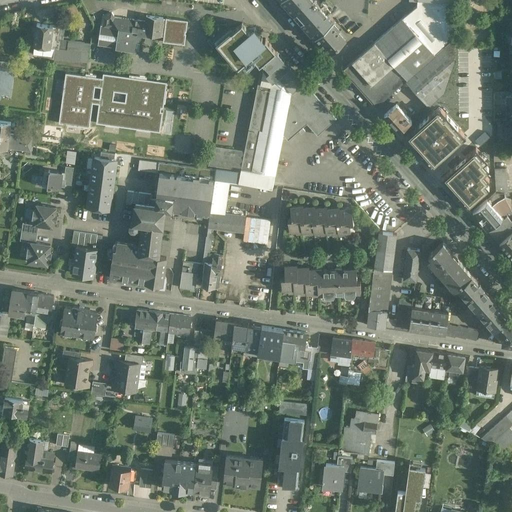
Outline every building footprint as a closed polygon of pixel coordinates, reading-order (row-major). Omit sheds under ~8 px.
[(282,0),(315,37),(329,24),(320,14),(335,0),(368,0),(369,0),(282,0)] [(377,106),(405,80),(428,105),(444,92),(450,73),(456,73),(457,66),(453,65),(455,59),(455,57),(463,57),(463,52),(455,52),(456,37),(461,33),(460,0),(417,0),(417,6),(344,69),(377,106)] [(145,21),(114,17),(112,12),(104,16),(102,25),(111,27),(138,31),(137,33),(163,36),(165,17),(146,15),(145,21)] [(189,20),(165,17),(163,36),(162,41),(186,44),(189,20)] [(249,30),(242,22),(232,30),(230,29),(215,42),(225,54),(227,53),(238,66),(249,57),(247,55),(250,53),(260,65),(262,63),(276,50),(266,38),(264,39),(254,29),(249,30)] [(329,24),(315,37),(330,54),(345,40),(345,39),(345,40),(337,31),(339,30),(331,22),(329,24)] [(53,25),(37,23),(34,45),(50,47),(53,25)] [(91,44),(58,39),(60,26),(58,26),(53,25),(50,47),(54,48),(53,57),(53,58),(80,61),(80,60),(89,61),(91,44)] [(102,25),(100,25),(97,45),(134,50),(137,33),(138,31),(111,27),(102,25)] [(50,47),(34,45),(33,51),(36,55),(53,57),(54,48),(50,47)] [(238,182),(272,187),(275,175),(283,134),(288,139),(299,130),(301,133),(305,130),(302,127),(307,123),(318,135),(336,118),(304,82),(290,66),(282,57),(283,57),(278,52),(276,50),(262,63),(264,65),(263,65),(263,69),(251,128),(249,128),(240,170),(238,182)] [(10,67),(0,65),(0,89),(6,90),(10,67)] [(102,78),(66,73),(59,123),(90,127),(93,103),(99,103),(96,123),(160,132),(167,82),(103,73),(102,78)] [(506,92),(493,92),(494,120),(506,120),(506,97),(506,92)] [(399,132),(411,121),(397,104),(385,114),(399,132)] [(437,106),(405,135),(433,167),(466,138),(437,106)] [(11,122),(0,120),(0,147),(8,148),(10,134),(11,122)] [(33,137),(10,134),(8,148),(26,151),(26,153),(30,154),(33,137)] [(474,148),(443,176),(469,205),(489,187),(485,182),(489,179),(484,173),(488,169),(482,163),(485,160),(474,148)] [(67,150),(67,162),(76,162),(76,150),(67,150)] [(100,158),(94,157),(93,169),(115,172),(116,160),(114,159),(100,158)] [(216,169),(160,163),(159,171),(215,178),(216,169)] [(74,167),(66,166),(65,172),(67,172),(65,184),(72,185),(74,167)] [(216,167),(216,169),(215,178),(230,180),(238,182),(240,170),(216,167)] [(505,167),(495,168),(497,192),(507,191),(505,167)] [(65,172),(45,169),(44,175),(41,175),(39,184),(60,187),(60,186),(65,187),(65,184),(67,172),(65,172)] [(115,172),(93,169),(91,181),(113,184),(115,172)] [(165,208),(210,214),(215,178),(159,171),(154,206),(165,207),(165,208)] [(230,180),(215,178),(210,214),(209,221),(208,226),(244,231),(247,216),(226,213),(230,180)] [(113,184),(91,181),(90,193),(111,196),(113,184)] [(151,194),(127,190),(126,203),(131,204),(132,202),(135,203),(149,205),(151,194)] [(111,196),(90,193),(88,205),(108,208),(110,208),(111,196)] [(488,200),(473,212),(488,229),(502,217),(491,204),(497,199),(493,195),(488,200)] [(150,223),(152,205),(149,205),(135,203),(133,220),(131,222),(130,225),(132,227),(135,227),(137,226),(138,223),(136,221),(142,222),(143,221),(150,223)] [(56,207),(37,204),(36,209),(33,209),(32,218),(34,219),(34,224),(39,225),(53,227),(54,220),(57,221),(58,214),(55,214),(56,207)] [(152,205),(150,223),(163,224),(165,208),(165,207),(154,206),(152,205)] [(307,230),(303,207),(303,205),(290,206),(292,218),(288,218),(289,230),(295,229),(296,233),(303,232),(302,230),(307,230)] [(319,230),(315,208),(315,206),(303,207),(307,230),(309,233),(315,233),(315,231),(319,230)] [(331,231),(328,208),(327,206),(315,208),(319,230),(321,234),(327,233),(327,231),(331,231)] [(343,231),(340,209),(340,207),(328,208),(331,231),(333,235),(339,234),(339,232),(343,231)] [(340,209),(343,231),(345,235),(351,235),(350,222),(353,222),(352,207),(340,209)] [(271,220),(247,216),(244,231),(243,240),(267,244),(271,220)] [(502,217),(488,229),(500,243),(511,231),(511,220),(511,221),(507,216),(504,219),(502,217)] [(209,221),(199,219),(196,243),(206,244),(208,226),(209,221)] [(140,237),(161,240),(163,224),(150,223),(143,221),(142,222),(140,237)] [(34,224),(23,222),(21,231),(37,234),(39,225),(34,224)] [(37,234),(21,231),(20,240),(31,242),(36,242),(37,234)] [(397,233),(379,231),(374,267),(384,268),(392,269),(397,233)] [(511,231),(500,243),(507,251),(511,245),(511,231)] [(161,240),(140,237),(139,247),(138,253),(159,256),(161,240)] [(135,244),(115,241),(110,277),(162,284),(167,257),(159,256),(138,253),(139,247),(135,246),(135,244)] [(36,242),(31,242),(30,247),(28,247),(26,256),(29,256),(28,261),(48,264),(49,258),(51,258),(52,252),(50,251),(51,245),(36,242)] [(196,243),(186,242),(184,261),(183,261),(183,262),(183,261),(189,262),(203,264),(204,261),(204,254),(206,244),(196,243)] [(448,248),(443,242),(428,254),(431,257),(428,260),(454,290),(457,288),(472,274),(463,264),(448,248)] [(78,246),(77,246),(73,273),(93,276),(94,270),(95,270),(96,260),(95,260),(97,248),(95,248),(89,247),(83,247),(78,246)] [(420,249),(408,248),(404,277),(416,279),(420,249)] [(223,257),(213,256),(212,263),(207,262),(205,261),(202,286),(215,288),(219,288),(219,287),(218,287),(223,257)] [(299,290),(297,267),(297,265),(284,265),(285,277),(281,277),(282,288),(287,288),(289,292),(295,292),(295,290),(299,290)] [(188,272),(182,271),(180,287),(191,289),(190,290),(195,290),(198,273),(193,273),(194,266),(189,266),(188,272)] [(311,291),(309,268),(309,266),(297,267),(299,290),(301,294),(307,293),(307,291),(311,291)] [(342,267),(336,267),(336,269),(322,270),(322,293),(323,293),(325,296),(333,296),(335,293),(344,292),(346,296),(354,295),(356,292),(361,292),(361,280),(357,280),(357,268),(342,269),(342,267)] [(374,267),(373,277),(383,278),(384,268),(374,267)] [(309,268),(311,291),(313,295),(319,295),(319,293),(322,293),(322,270),(322,269),(321,268),(309,268)] [(392,269),(384,268),(383,278),(380,307),(387,308),(392,269)] [(495,300),(483,287),(484,287),(480,282),(479,283),(477,280),(472,274),(457,288),(494,329),(509,316),(505,312),(502,308),(498,303),(497,303),(495,300)] [(383,278),(373,277),(369,309),(380,310),(380,307),(383,278)] [(28,291),(12,289),(9,313),(8,315),(10,315),(17,316),(17,314),(25,315),(25,311),(28,291)] [(38,293),(29,291),(28,291),(25,311),(35,313),(36,309),(38,293),(39,293),(38,292),(38,293)] [(54,295),(39,293),(38,293),(36,309),(52,312),(54,295)] [(400,314),(398,320),(386,318),(385,327),(409,331),(409,328),(412,306),(412,305),(401,299),(401,300),(402,300),(399,307),(401,307),(398,314),(400,314)] [(90,309),(73,306),(73,308),(65,307),(62,331),(93,335),(97,312),(90,310),(90,309)] [(421,308),(412,306),(409,328),(418,329),(421,308)] [(430,309),(421,308),(418,329),(427,331),(430,309)] [(158,312),(137,309),(135,325),(144,326),(150,327),(156,328),(158,312)] [(380,310),(369,309),(367,325),(385,327),(386,318),(387,311),(380,310)] [(439,310),(430,309),(427,331),(436,332),(439,310)] [(449,311),(439,310),(436,332),(445,333),(446,333),(447,324),(449,311)] [(9,313),(2,312),(0,321),(0,334),(7,336),(10,315),(8,315),(9,313)] [(170,313),(158,312),(156,328),(161,328),(168,329),(170,313)] [(191,316),(171,313),(168,331),(189,334),(191,316)] [(35,316),(27,315),(25,328),(33,330),(35,316)] [(511,320),(509,316),(494,329),(502,339),(502,344),(511,344),(511,320)] [(234,322),(213,319),(212,326),(216,327),(215,335),(233,338),(234,322)] [(248,324),(234,322),(233,338),(232,345),(245,346),(248,324)] [(262,326),(248,324),(245,346),(244,353),(258,355),(262,326)] [(457,326),(447,324),(446,333),(445,333),(445,335),(455,337),(455,336),(466,339),(466,337),(476,340),(479,329),(468,326),(468,328),(458,325),(457,326)] [(150,327),(144,326),(142,342),(149,343),(151,329),(150,329),(150,327)] [(283,329),(271,328),(271,327),(262,326),(259,345),(265,345),(265,348),(274,350),(274,352),(281,353),(281,345),(283,329)] [(168,329),(161,328),(159,344),(167,344),(168,329)] [(213,330),(201,328),(200,339),(209,340),(209,341),(211,341),(213,330)] [(307,332),(283,329),(281,345),(305,348),(307,332)] [(112,336),(110,348),(123,350),(125,338),(112,336)] [(352,339),(333,336),(332,340),(331,352),(331,356),(336,357),(337,353),(350,355),(352,339)] [(332,340),(320,338),(319,347),(318,350),(331,352),(332,340)] [(209,340),(200,339),(199,348),(197,366),(206,367),(208,354),(211,354),(212,349),(208,349),(209,341),(209,340)] [(375,342),(352,339),(350,355),(350,358),(355,359),(356,353),(367,354),(366,361),(372,362),(375,342)] [(195,347),(185,345),(184,360),(181,360),(180,371),(197,373),(197,366),(199,348),(195,347)] [(319,347),(311,346),(310,359),(317,360),(318,350),(319,347)] [(17,349),(5,348),(0,377),(0,380),(11,382),(17,349)] [(421,349),(417,348),(417,349),(414,366),(412,380),(412,381),(419,381),(420,377),(424,378),(425,369),(430,369),(430,366),(433,351),(429,350),(421,349)] [(81,352),(63,349),(63,356),(69,357),(69,356),(80,358),(81,352)] [(448,353),(433,351),(430,366),(435,366),(435,368),(439,369),(439,367),(446,368),(448,353)] [(144,356),(126,353),(125,361),(140,363),(140,364),(142,364),(144,356)] [(465,355),(448,353),(446,368),(450,368),(448,377),(457,378),(458,369),(463,370),(465,355)] [(174,356),(166,355),(165,364),(173,365),(174,356)] [(80,358),(69,356),(69,357),(67,370),(88,373),(89,367),(92,364),(93,360),(80,358)] [(310,359),(309,359),(308,368),(316,369),(317,360),(310,359)] [(125,361),(116,360),(116,364),(118,367),(117,374),(138,377),(140,364),(140,363),(125,361)] [(414,366),(407,365),(405,379),(411,380),(412,380),(414,366)] [(480,368),(468,366),(466,380),(478,382),(480,368)] [(498,369),(480,366),(480,368),(478,382),(477,388),(495,390),(498,369)] [(446,368),(439,367),(439,369),(438,375),(445,376),(446,368)] [(457,378),(448,377),(450,368),(446,368),(445,376),(444,382),(456,384),(457,378)] [(88,373),(67,370),(65,384),(89,387),(90,383),(87,379),(88,373)] [(271,372),(267,372),(266,384),(277,385),(278,373),(277,373),(271,372)] [(138,377),(117,374),(116,380),(113,383),(112,387),(136,391),(138,377)] [(100,382),(93,381),(91,393),(98,394),(100,382)] [(107,383),(100,382),(98,394),(105,395),(107,383)] [(187,394),(179,393),(177,407),(174,407),(174,409),(187,411),(188,409),(185,408),(187,394)] [(23,400),(5,397),(4,405),(5,405),(4,413),(21,415),(23,400)] [(30,401),(23,400),(21,415),(27,416),(30,401)] [(306,404),(281,401),(280,410),(305,413),(306,404)] [(511,409),(481,438),(491,443),(511,424),(511,409)] [(379,414),(366,412),(356,410),(355,415),(361,416),(360,419),(352,418),(350,427),(371,431),(376,431),(379,414)] [(152,419),(136,416),(136,417),(141,418),(140,428),(149,429),(149,430),(150,430),(152,419)] [(304,419),(284,417),(281,446),(280,453),(277,483),(297,485),(300,456),(301,456),(301,448),(304,419)] [(350,427),(344,426),(342,447),(343,447),(344,450),(343,449),(343,450),(348,451),(348,452),(349,452),(349,451),(368,453),(368,454),(369,454),(371,431),(350,427)] [(175,435),(158,432),(156,444),(174,446),(175,435)] [(69,435),(58,433),(56,445),(68,446),(69,435)] [(54,458),(42,456),(44,441),(29,438),(25,468),(52,471),(54,458)] [(16,446),(3,444),(1,463),(0,462),(0,472),(12,474),(16,446)] [(473,448),(465,446),(464,453),(471,454),(473,448)] [(101,454),(78,450),(75,467),(85,468),(98,470),(99,470),(101,454)] [(263,459),(226,455),(224,481),(235,482),(235,484),(235,486),(248,488),(248,485),(249,485),(249,483),(260,484),(263,459)] [(352,457),(338,456),(337,464),(343,465),(343,471),(351,471),(352,457)] [(197,463),(165,460),(162,486),(170,487),(170,489),(188,491),(188,489),(194,490),(197,463)] [(395,462),(377,460),(376,468),(383,469),(382,473),(393,475),(395,462)] [(213,465),(197,463),(194,490),(199,490),(199,494),(209,495),(209,491),(210,491),(210,489),(211,477),(213,465)] [(337,464),(326,463),(324,486),(341,488),(343,471),(343,465),(337,464)] [(131,468),(112,465),(110,484),(120,485),(119,487),(126,489),(127,486),(129,486),(129,480),(131,468)] [(376,468),(360,466),(358,486),(381,489),(382,473),(383,469),(376,468)] [(405,491),(398,490),(394,511),(414,511),(416,500),(421,500),(423,486),(425,472),(425,468),(409,466),(405,491)] [(153,470),(141,468),(139,486),(151,487),(153,470)]
